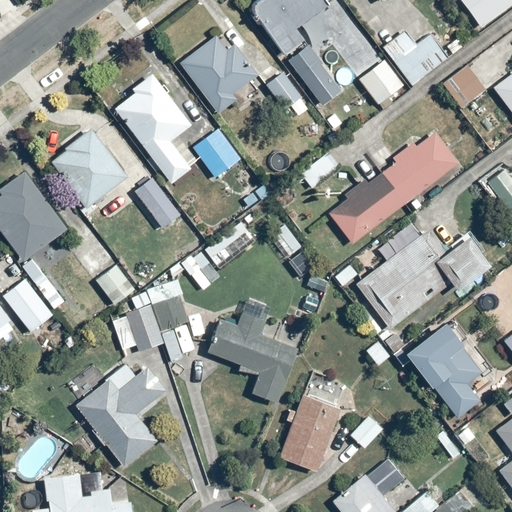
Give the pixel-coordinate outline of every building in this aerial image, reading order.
[(283,54),(303,40),(294,27),(325,4),(321,0),(247,0),(245,2),(283,54)] [(444,57),(416,20),(382,47),(410,83),(444,57)] [(231,43),(225,48),(215,34),(177,63),(216,113),(234,99),(230,94),(255,75),(248,65),(231,43)] [(305,43),(286,57),(320,104),(340,90),(305,43)] [(401,84),(382,59),(358,78),(376,103),(401,84)] [(485,88),(464,61),(438,81),(459,108),(485,88)] [(264,82),(286,111),(290,108),(297,117),(310,107),(281,69),(264,82)] [(189,124),(150,71),(133,84),(134,86),(110,104),(168,182),(188,167),(167,139),(189,124)] [(511,71),(491,87),(511,114),(511,71)] [(125,175),(87,126),(47,157),(85,206),(125,175)] [(238,159),(216,128),(191,146),(213,177),(238,159)] [(379,170),(403,203),(457,162),(433,130),(379,170)] [(328,150),(299,171),(311,187),(340,166),(328,150)] [(511,218),(511,182),(501,168),(483,182),(511,219),(511,218)] [(403,203),(379,170),(326,210),(350,242),(403,203)] [(0,231),(21,259),(27,254),(64,228),(22,171),(0,186),(0,231)] [(178,213),(150,177),(132,191),(161,227),(178,213)] [(251,236),(238,220),(204,248),(217,264),(251,236)] [(314,264),(283,223),(267,235),(298,276),(314,264)] [(489,264),(464,232),(444,249),(428,229),(353,283),(386,328),(449,283),(455,290),(489,264)] [(221,276),(201,251),(183,266),(202,291),(221,276)] [(64,300),(30,257),(20,266),(54,308),(64,300)] [(133,288),(114,263),(93,278),(112,303),(133,288)] [(326,280),(307,275),(304,288),(323,293),(326,280)] [(51,314),(23,277),(0,294),(29,331),(51,314)] [(0,277),(0,278),(0,277),(0,325),(8,319),(0,307),(0,277)] [(185,309),(176,282),(148,290),(128,296),(132,309),(122,312),(123,316),(101,322),(106,339),(115,336),(119,350),(134,346),(135,351),(163,342),(160,332),(186,324),(189,323),(186,314),(185,309)] [(208,352),(238,363),(236,369),(256,377),(250,392),(276,401),(296,346),(258,332),(263,319),(242,311),(240,317),(223,311),(208,352)] [(404,345),(392,354),(401,367),(409,361),(448,410),(440,416),(456,436),(478,418),(473,411),(482,404),(477,398),(464,382),(482,369),(443,320),(406,348),(404,345)] [(392,354),(407,343),(396,329),(379,342),(390,356),(392,354)] [(511,331),(502,339),(511,352),(511,331)] [(390,356),(379,342),(377,339),(364,349),(377,366),(390,356)] [(135,376),(125,363),(73,406),(122,466),(154,439),(133,414),(163,390),(145,368),(135,376)] [(339,409),(300,394),(276,455),(315,470),(339,409)] [(511,413),(511,394),(501,402),(510,414),(511,413)] [(381,428),(366,414),(348,434),(363,448),(381,428)] [(511,416),(495,430),(511,452),(511,458),(497,470),(511,489),(511,416)] [(392,511),(394,511),(382,497),(405,477),(385,453),(362,473),(331,499),(341,511),(428,511),(438,504),(425,489),(398,511),(392,511)] [(110,503),(109,487),(100,488),(98,473),(81,475),(80,472),(43,476),(46,509),(30,511),(29,511),(129,511),(129,501),(110,503)] [(474,505),(458,488),(433,511),(466,511),(467,511),(474,505)]
